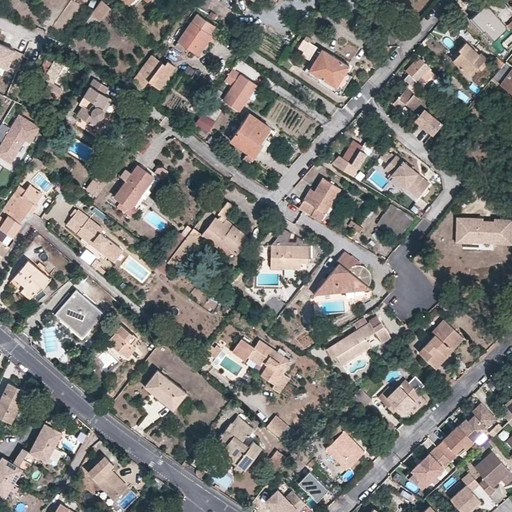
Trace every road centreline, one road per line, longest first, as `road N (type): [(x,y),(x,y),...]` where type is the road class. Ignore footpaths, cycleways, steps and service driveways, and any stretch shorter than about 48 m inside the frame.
road 1 (residential): [(408,302),(402,253),(449,194),(450,177),(360,100)]
road 2 (residential): [(0,334),(198,492)]
road 3 (residential): [(511,338),(335,511)]
road 4 (residential): [(360,100),(448,0)]
road 5 (residential): [(272,200),(360,100)]
